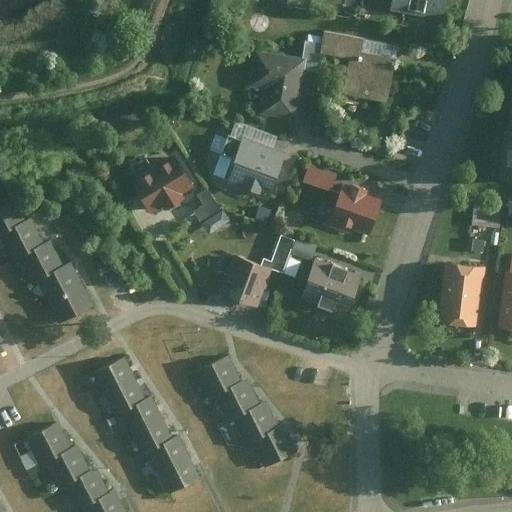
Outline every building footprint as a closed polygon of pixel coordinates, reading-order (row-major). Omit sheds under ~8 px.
[(441,24),(444,0),(390,0),(388,16),(441,24)] [(400,47),(322,33),(318,55),(346,61),(340,94),(389,103),(400,47)] [(316,43),(302,42),(300,70),(313,71),(316,43)] [(291,115),(299,59),(252,53),(248,81),(263,83),(260,111),(291,115)] [(511,108),(506,108),(505,132),(500,131),(498,177),(511,177),(511,108)] [(274,142),(232,126),(213,174),(269,196),(284,158),(269,152),(274,142)] [(173,156),(131,183),(152,215),(193,189),(173,156)] [(313,161),(307,177),(336,187),(342,171),(313,161)] [(343,177),(327,225),(353,233),(354,227),(369,232),(381,198),(362,192),(364,184),(343,177)] [(202,208),(194,213),(199,222),(218,210),(206,190),(195,197),(202,208)] [(476,222),(503,225),(505,203),(478,200),(476,222)] [(0,234),(21,222),(9,201),(6,203),(0,206),(0,234)] [(21,222),(0,234),(0,252),(8,266),(13,264),(41,248),(25,220),(21,222)] [(41,248),(13,264),(27,288),(32,285),(60,269),(46,245),(41,248)] [(508,272),(501,271),(492,328),(511,331),(511,253),(508,272)] [(271,267),(235,255),(222,293),(258,305),(271,267)] [(118,257),(106,261),(113,284),(126,280),(118,257)] [(312,260),(299,298),(348,315),(361,276),(312,260)] [(482,268),(442,264),(435,324),(476,328),(482,268)] [(60,269),(32,285),(58,331),(91,313),(65,266),(60,269)] [(224,354),(192,372),(205,396),(212,393),(238,378),(224,354)] [(121,359),(90,376),(113,418),(118,415),(143,402),(121,359)] [(238,378),(212,393),(225,417),(228,414),(255,400),(241,376),(238,378)] [(255,400),(228,414),(242,440),(248,438),(274,423),(260,397),(255,400)] [(143,402),(118,415),(141,457),(145,455),(171,441),(149,399),(143,402)] [(51,421),(20,439),(35,464),(38,462),(65,445),(51,421)] [(274,423),(248,438),(263,466),(293,450),(279,421),(274,423)] [(171,441),(145,455),(166,494),(195,478),(174,439),(171,441)] [(65,445),(38,462),(54,487),(57,485),(84,468),(69,443),(65,445)] [(84,468),(57,485),(71,510),(75,508),(103,493),(88,466),(84,468)] [(103,493),(75,508),(77,511),(119,511),(107,490),(103,493)]
